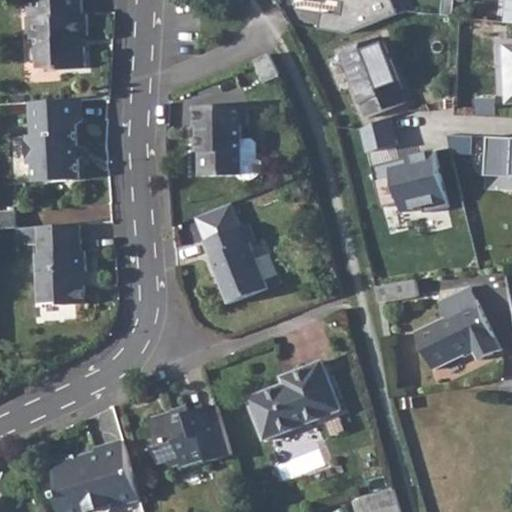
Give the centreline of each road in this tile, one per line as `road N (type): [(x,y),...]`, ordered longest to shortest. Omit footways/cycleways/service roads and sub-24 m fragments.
road 1 (residential): [(0,430),(119,375),(150,337),(156,286),(143,118),(149,0)]
road 2 (unknown): [(271,36),(143,118)]
